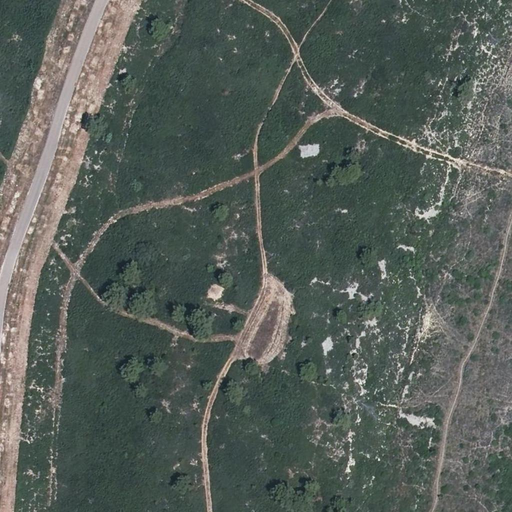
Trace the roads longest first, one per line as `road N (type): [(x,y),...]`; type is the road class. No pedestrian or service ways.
road 1 (track): [(210,511),(204,425),(265,282),(255,138),(332,0)]
road 2 (residential): [(0,301),(102,0)]
